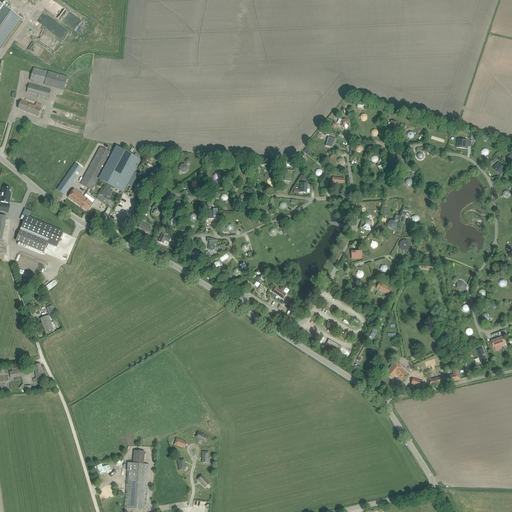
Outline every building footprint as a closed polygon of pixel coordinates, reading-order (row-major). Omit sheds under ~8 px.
[(0,49),(22,19),(0,3),(0,49)] [(52,15),(76,31),(81,24),(57,8),(52,15)] [(44,26),(50,33),(57,26),(51,20),(44,26)] [(30,36),(49,48),(52,43),(47,40),(51,34),(39,26),(37,28),(35,27),(30,36)] [(61,35),(63,30),(56,27),(53,34),(57,36),(58,34),(61,35)] [(64,90),(68,76),(34,67),(30,81),(64,90)] [(0,75),(0,106),(11,108),(16,78),(0,75)] [(27,93),(44,97),(49,99),(51,91),(30,85),(27,93)] [(18,109),(28,112),(31,104),(21,100),(18,109)] [(31,104),(28,112),(38,116),(42,106),(36,104),(35,106),(31,104)] [(339,118),(337,123),(340,124),(340,123),(342,126),(345,128),(348,127),(349,123),(348,120),(345,119),(342,120),(339,118)] [(391,120),(388,129),(396,132),(399,123),(391,120)] [(328,137),(326,146),(333,148),(333,144),(334,143),(335,143),(336,139),(328,137)] [(468,141),(458,140),(457,146),(462,146),(462,147),(467,148),(468,141)] [(81,185),(92,191),(112,153),(101,147),(81,185)] [(100,176),(100,177),(100,178),(101,180),(102,181),(107,183),(103,190),(101,195),(105,197),(106,196),(109,198),(110,196),(112,194),(109,192),(111,188),(112,188),(113,189),(114,189),(115,189),(116,189),(123,192),(132,176),(136,177),(137,177),(138,174),(134,172),(140,161),(141,160),(140,159),(134,156),(132,155),(120,148),(118,148),(117,148),(116,148),(115,149),(101,175),(100,176)] [(402,166),(404,164),(403,160),(401,158),(401,157),(401,156),(401,155),(400,155),(396,155),(396,156),(396,158),(397,159),(395,161),(395,165),(398,167),(402,166)] [(64,195),(67,191),(83,168),(75,163),(57,189),(64,195)] [(499,163),(495,167),(499,171),(497,172),(501,175),(506,169),(499,163)] [(283,181),(285,181),(290,182),(291,182),(292,182),(292,183),(293,183),(294,183),(295,182),(296,181),(296,180),(297,178),(297,177),(297,176),(297,174),(296,173),(296,172),(295,171),(294,170),(293,171),(292,171),(286,170),(285,170),(285,169),(284,168),(283,169),(282,170),(281,172),(281,173),(280,174),(280,176),(280,177),(280,179),(281,180),(281,181),(282,181),(283,181)] [(267,179),(267,180),(266,181),(266,182),(267,183),(267,184),(268,184),(270,185),(271,185),(272,185),(272,184),(273,184),(274,183),(274,182),(274,181),(274,180),(274,179),(273,178),(272,178),(271,177),(270,177),(269,177),(268,175),(265,175),(265,177),(265,179),(267,179)] [(11,189),(3,187),(0,202),(9,203),(11,194),(10,194),(11,189)] [(78,205),(84,196),(74,189),(68,198),(78,205)] [(89,196),(86,194),(84,196),(78,205),(87,211),(92,203),(87,199),(89,196)] [(99,194),(96,199),(102,203),(103,202),(105,198),(99,194)] [(105,198),(103,202),(109,206),(112,208),(114,204),(105,198)] [(8,204),(0,202),(0,211),(8,213),(9,208),(8,208),(8,204)] [(267,214),(267,213),(266,211),(266,212),(266,211),(265,211),(264,210),(263,210),(262,210),(261,210),(260,211),(259,212),(259,213),(258,214),(258,215),(259,215),(259,216),(259,217),(260,217),(261,218),(262,218),(263,218),(264,218),(265,218),(266,217),(266,216),(267,216),(267,215),(267,214)] [(20,219),(24,221),(15,241),(44,253),(47,243),(57,247),(63,233),(22,215),(20,219)] [(389,223),(388,225),(389,226),(390,228),(392,228),(392,229),(395,230),(399,216),(396,215),(394,222),(392,221),(390,222),(389,223)] [(366,225),(363,228),(366,230),(370,230),(369,226),(370,226),(371,226),(371,225),(372,225),(372,224),(372,223),(372,222),(372,221),(372,220),(371,219),(370,219),(369,219),(368,219),(367,219),(366,219),(366,220),(365,221),(365,222),(365,223),(365,224),(365,225),(366,225)] [(149,232),(151,226),(141,222),(138,228),(149,232)] [(167,235),(163,233),(159,241),(163,243),(165,240),(169,242),(171,238),(166,236),(167,235)] [(465,285),(463,282),(460,282),(457,284),(457,288),(459,290),(462,290),(465,288),(465,285)] [(382,284),(379,283),(376,288),(379,290),(379,291),(385,294),(385,293),(388,295),(391,289),(388,287),(382,284)] [(286,294),(276,288),(273,292),(283,299),(286,294)] [(50,315),(56,313),(53,306),(52,306),(51,302),(46,304),(47,308),(50,315)] [(46,333),(54,330),(56,329),(53,322),(51,323),(49,316),(41,319),(46,333)] [(505,343),(503,337),(492,341),(494,347),(505,343)] [(329,340),(326,344),(339,352),(342,347),(329,340)] [(482,348),(477,350),(481,362),(487,360),(482,348)] [(402,368),(395,361),(386,372),(392,379),(396,375),(402,381),(408,374),(402,368)] [(35,382),(39,381),(44,380),(43,371),(42,371),(41,364),(34,365),(37,378),(34,379),(35,382)] [(9,371),(10,378),(21,376),(19,367),(12,368),(12,371),(9,371)] [(460,379),(459,374),(458,370),(453,371),(453,375),(429,380),(430,385),(460,379)] [(421,388),(423,381),(413,378),(411,385),(421,388)] [(206,442),(209,436),(198,431),(196,435),(195,437),(205,442),(206,442)] [(177,438),(174,445),(181,447),(182,446),(185,448),(187,443),(183,442),(184,441),(177,438)] [(133,463),(128,463),(124,508),(145,510),(149,464),(144,464),(145,451),(134,451),(133,463)] [(202,475),(197,480),(205,488),(210,483),(202,475)]
